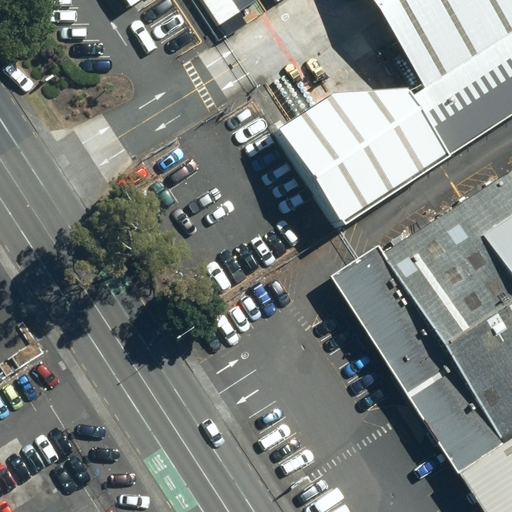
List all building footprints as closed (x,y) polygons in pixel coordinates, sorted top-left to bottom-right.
[(131,0),(100,0),(110,14),(131,0)] [(511,23),(511,1),(511,0),(336,0),(398,96),(511,23)] [(383,105),(422,167),(511,109),(511,23),(398,96),(383,105)] [(361,71),(268,131),(334,230),(422,167),(383,105),(361,71)] [(511,511),(511,289),(478,238),(511,215),(511,168),(377,255),(372,247),(322,279),(474,511),(511,511)] [(511,215),(478,238),(511,289),(511,215)]
